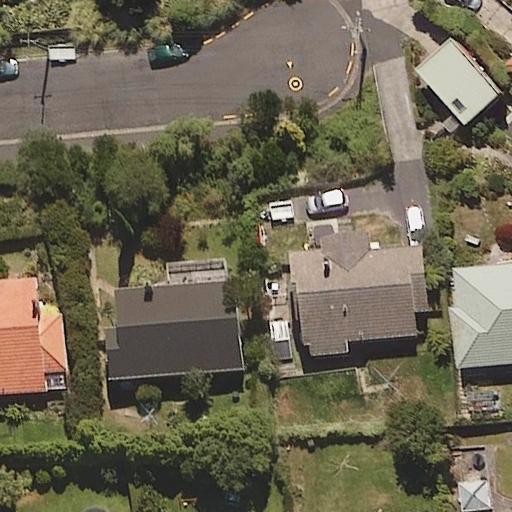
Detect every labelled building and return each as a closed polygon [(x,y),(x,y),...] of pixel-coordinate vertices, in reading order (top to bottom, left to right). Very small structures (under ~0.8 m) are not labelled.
[(511,103),(511,101),(470,52),(434,83),(476,134),(511,103)] [(379,270),(377,254),(300,264),(311,365),(353,360),(353,353),(424,344),(421,322),(435,320),(429,264),(379,270)] [(511,265),(502,267),(503,280),(463,283),(470,375),(511,371),(511,265)] [(47,333),(42,296),(0,300),(0,406),(74,398),(67,331),(47,333)] [(250,380),(242,297),(124,309),(128,347),(112,348),(116,393),(250,380)]
